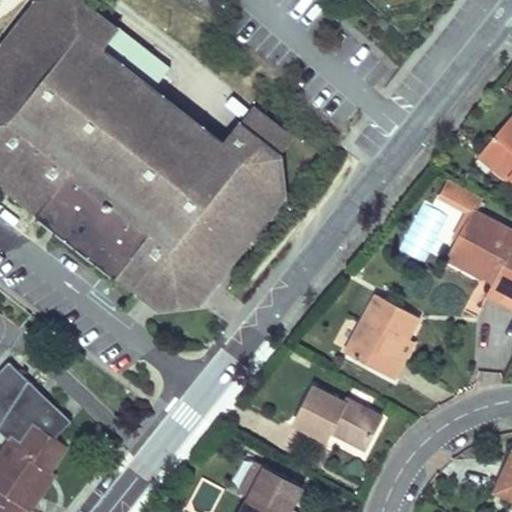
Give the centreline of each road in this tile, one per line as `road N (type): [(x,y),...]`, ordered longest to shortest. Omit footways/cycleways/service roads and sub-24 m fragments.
road 1 (residential): [(109,511),(511,11)]
road 2 (residential): [(511,399),(462,409),(427,431),(395,465),(385,511)]
